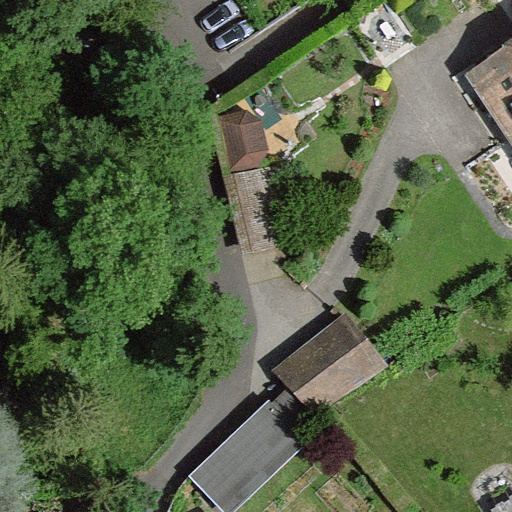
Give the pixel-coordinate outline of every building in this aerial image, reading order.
[(511,48),(471,75),(511,137),(511,48)] [(257,91),(217,118),(236,146),(276,120),(257,91)] [(221,179),(239,257),(297,244),(279,166),(221,179)] [(342,320),(274,372),(287,389),(307,415),(379,367),(342,320)] [(307,415),(287,389),(264,410),(286,433),(307,415)] [(264,410),(262,408),(191,476),(226,511),(233,511),(300,447),(286,433),(264,410)]
